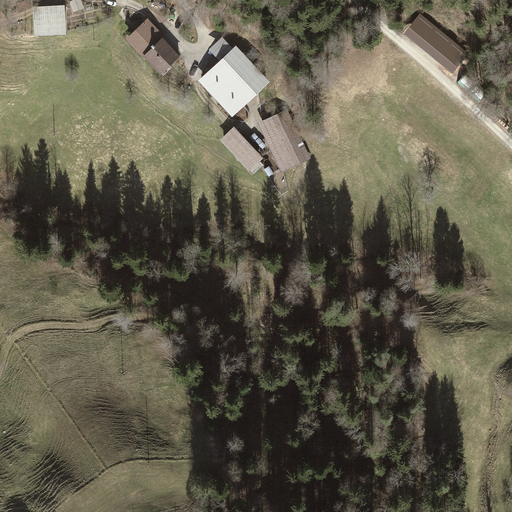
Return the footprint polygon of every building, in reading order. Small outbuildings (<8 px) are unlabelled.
[(81,0),(69,0),(73,11),(84,7),(81,0)] [(32,5),(33,33),(65,32),(64,3),(32,5)] [(419,13),(403,32),(452,72),(468,52),(419,13)] [(147,17),(125,37),(142,55),(143,54),(160,72),(180,54),(174,47),(164,37),(165,36),(147,17)] [(209,47),(219,58),(232,46),(221,35),(209,47)] [(235,43),(232,46),(219,58),(198,78),(206,86),(232,113),(243,104),(269,78),(235,43)] [(286,107),(258,121),(282,171),(283,170),(311,157),(286,107)] [(220,137),(249,169),(260,159),(263,156),(234,124),(228,130),(220,137)]
